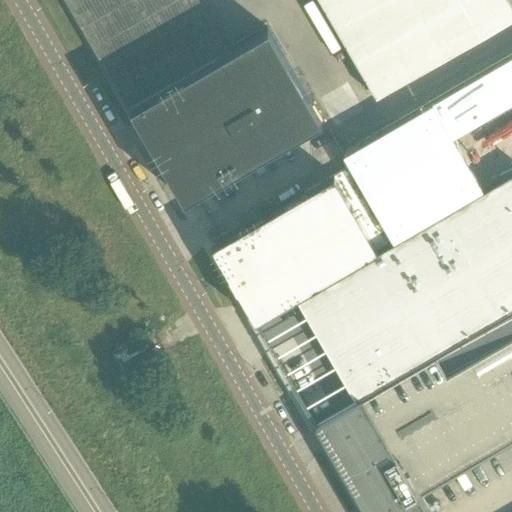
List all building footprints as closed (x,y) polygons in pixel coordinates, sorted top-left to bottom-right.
[(66,0),(129,107),(216,57),(182,0),(66,0)] [(319,0),(376,96),(511,17),(511,8),(507,0),(319,0)] [(138,123),(183,200),(321,120),(267,27),(216,57),(129,107),(138,123)] [(511,55),(491,67),(511,103),(511,102),(511,55)] [(491,67),(461,85),(482,120),(494,113),(493,112),(505,105),(505,106),(511,103),(491,67)] [(469,126),(470,127),(482,120),(461,85),(432,102),(452,137),(458,134),(458,133),(469,126)] [(470,168),(465,159),(463,160),(455,145),(456,145),(452,137),(432,102),(342,154),(393,241),(482,189),(478,182),(477,183),(468,168),(470,168)] [(511,309),(511,173),(374,253),(296,299),(325,349),(355,400),(381,385),(511,309)] [(213,244),(231,275),(228,276),(236,290),(239,288),(257,319),(392,241),(360,186),(343,196),(331,175),(213,244)] [(511,318),(509,313),(459,342),(511,432),(511,318)] [(511,432),(459,342),(409,371),(466,468),(511,441),(511,432)] [(427,511),(418,496),(466,468),(409,371),(314,426),(363,511),(427,511)]
